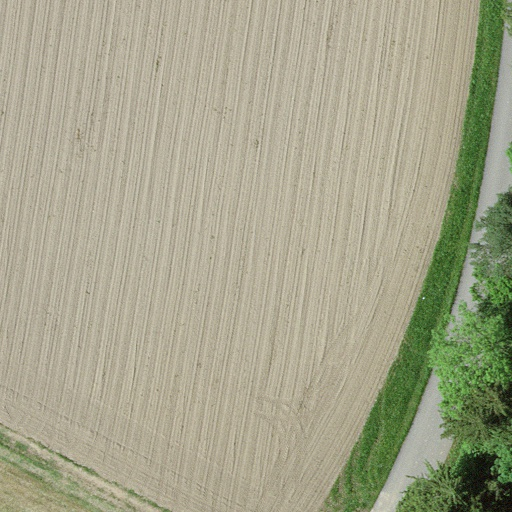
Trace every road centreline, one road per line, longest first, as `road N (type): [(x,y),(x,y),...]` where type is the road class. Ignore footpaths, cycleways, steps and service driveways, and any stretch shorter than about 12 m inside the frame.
road 1 (unclassified): [(511,150),(460,370),(400,511)]
road 2 (track): [(138,511),(0,440)]
